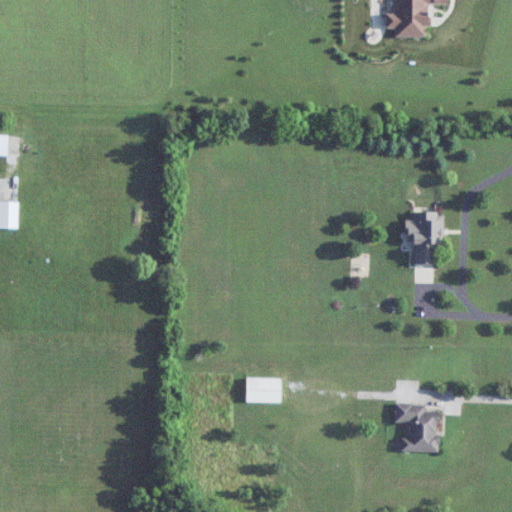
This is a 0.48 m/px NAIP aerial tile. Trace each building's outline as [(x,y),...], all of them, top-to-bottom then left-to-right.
[(0,154),(8,154),(8,133),(0,133),(0,154)] [(0,226),(17,227),(17,201),(0,201),(0,226)] [(413,242),(413,263),(441,263),(442,211),(413,211),(413,220),(407,219),(407,241),(413,242)] [(281,402),(281,378),(246,378),(246,402),(281,402)] [(438,452),(440,412),(426,411),(426,405),(396,403),(395,422),(410,422),(409,439),(403,438),(402,451),(438,452)]
